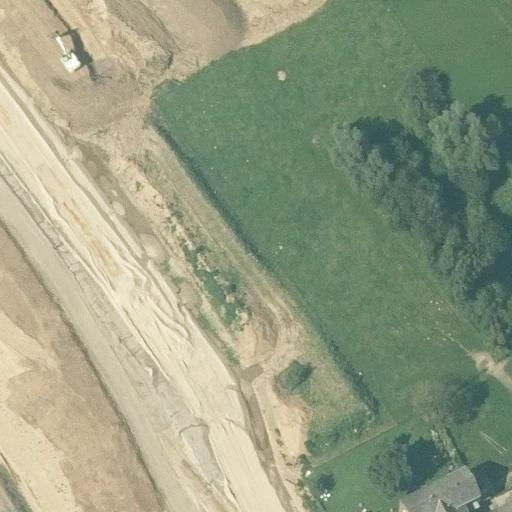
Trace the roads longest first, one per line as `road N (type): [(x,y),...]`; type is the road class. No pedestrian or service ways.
road 1 (unclassified): [(0,142),(234,459),(249,511)]
road 2 (track): [(111,392),(0,320)]
